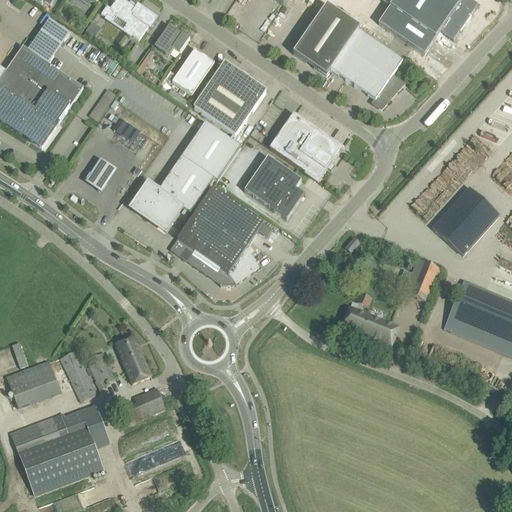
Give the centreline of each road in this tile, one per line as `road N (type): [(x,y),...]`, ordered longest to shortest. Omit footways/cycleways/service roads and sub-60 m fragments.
road 1 (unclassified): [(225,485),(153,336),(69,251),(0,202)]
road 2 (unclassified): [(511,437),(430,388),(315,343),(267,302)]
road 3 (unclassified): [(387,149),(169,0)]
road 4 (tertiary): [(195,325),(174,297),(0,180)]
road 5 (unclassified): [(267,302),(381,172),(387,149)]
road 6 (unclassified): [(387,149),(511,13)]
